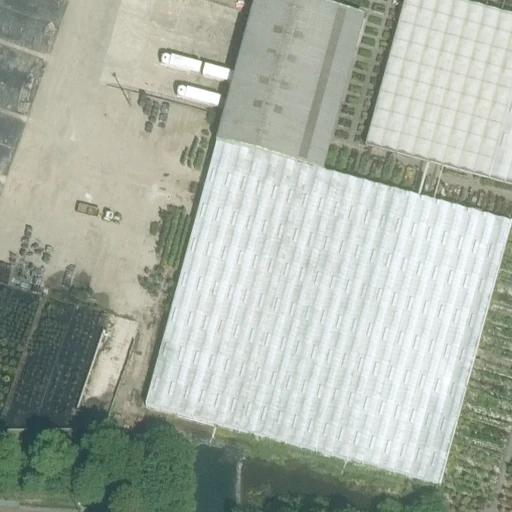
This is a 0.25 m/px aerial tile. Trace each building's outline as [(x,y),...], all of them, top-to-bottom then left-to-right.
[(339,10),(301,0),(256,0),(217,145),(218,145),(297,167),(339,10)] [(511,99),(511,18),(443,0),(407,0),(367,149),(489,182),(511,99)] [(297,167),(324,174),(365,17),(339,10),(297,167)] [(511,99),(489,182),(511,188),(511,99)] [(297,167),(218,145),(217,145),(147,407),(441,487),(511,226),(511,225),(324,174),(297,167)]
